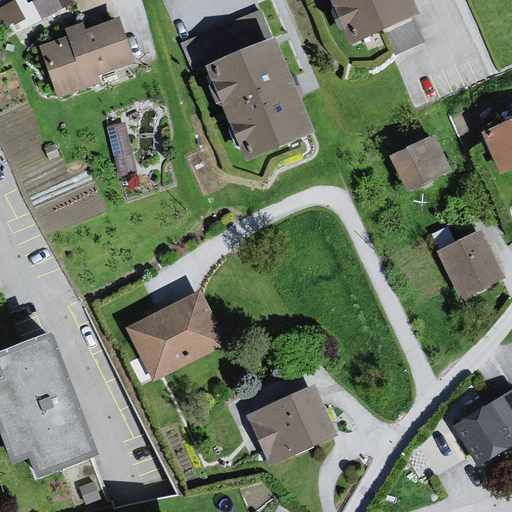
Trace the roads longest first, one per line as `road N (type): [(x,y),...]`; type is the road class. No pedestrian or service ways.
road 1 (residential): [(0,220),(23,278),(101,400),(129,482)]
road 2 (residential): [(511,316),(428,409),(354,511)]
